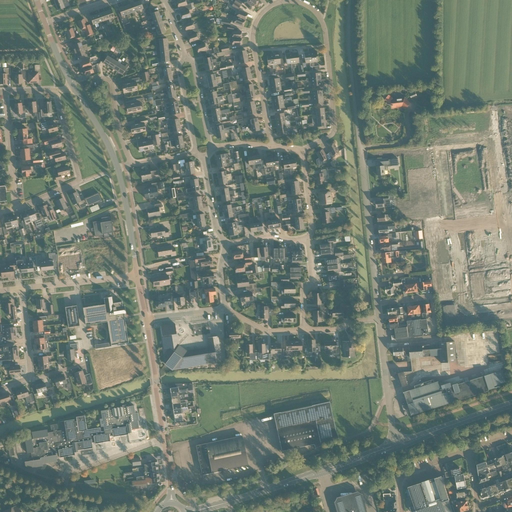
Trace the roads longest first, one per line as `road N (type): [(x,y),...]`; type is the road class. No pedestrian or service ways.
road 1 (unclassified): [(377,304),(350,63),(351,0)]
road 2 (residential): [(285,0),(312,8),(327,36),(336,133),(303,152)]
road 3 (secondary): [(171,502),(147,320)]
road 4 (residential): [(272,147),(253,42),(261,14),(285,0)]
road 5 (residential): [(16,209),(79,181),(56,90)]
road 6 (residential): [(494,136),(438,151),(444,213),(453,227)]
road 7 (primary): [(393,443),(271,488)]
road 8 (residential): [(453,227),(464,309),(511,304)]
road 9 (primary): [(271,488),(395,449)]
road 10 (unclassified): [(393,443),(378,317)]
